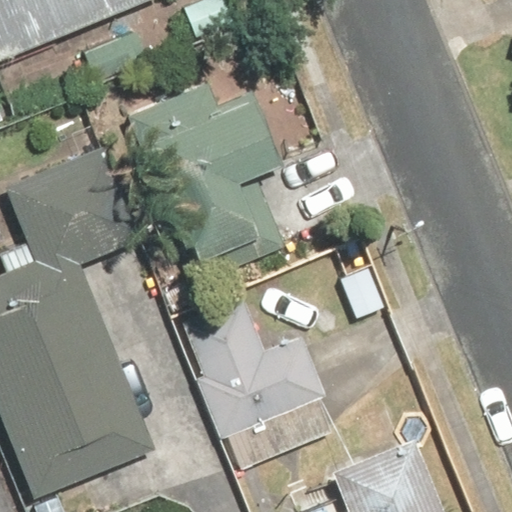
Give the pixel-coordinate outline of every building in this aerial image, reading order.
[(0,54),(0,38),(118,0),(0,0),(0,55),(0,54)] [(233,0),(189,0),(186,1),(207,46),(247,28),(233,0)] [(202,85),(117,119),(182,278),(282,238),(253,168),(289,153),(261,84),(210,104),(202,85)] [(374,256),(338,270),(359,320),(394,306),(374,256)] [(90,257),(0,291),(0,400),(38,498),(165,450),(90,257)] [(282,287),(187,318),(223,426),(318,395),(282,287)] [(324,491),(332,511),(444,511),(415,435),(324,491)] [(10,511),(0,487),(0,511),(10,511)]
